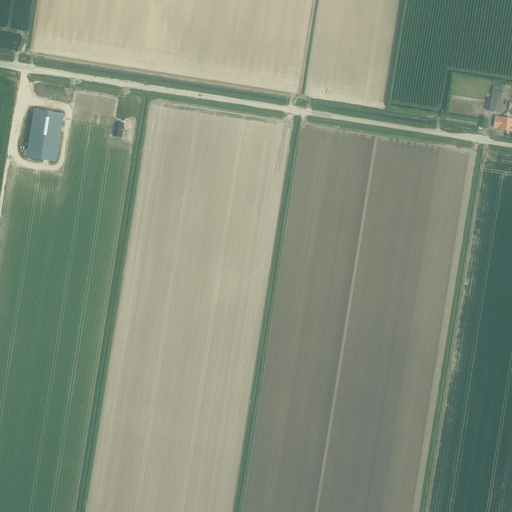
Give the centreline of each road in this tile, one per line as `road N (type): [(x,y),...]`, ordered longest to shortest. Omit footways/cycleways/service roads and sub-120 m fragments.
road 1 (tertiary): [(24,67),(511,145)]
road 2 (unclassified): [(0,210),(24,67)]
